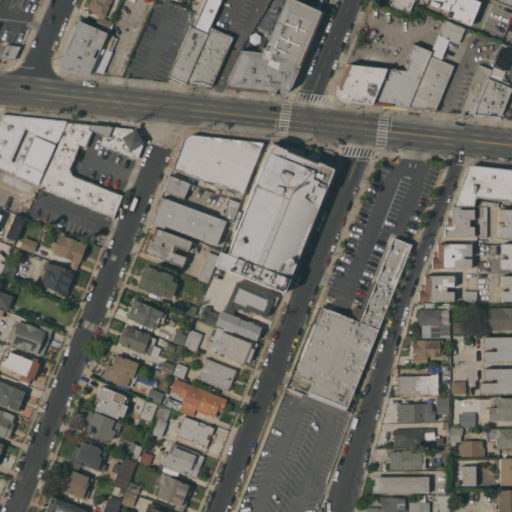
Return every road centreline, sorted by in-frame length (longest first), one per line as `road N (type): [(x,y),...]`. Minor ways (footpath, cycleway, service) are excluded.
road 1 (secondary): [(0,90),(511,145)]
road 2 (residential): [(175,109),(15,511)]
road 3 (residential): [(367,130),(216,511)]
road 4 (residential): [(464,140),(342,511)]
road 5 (tertiary): [(350,0),(300,122)]
